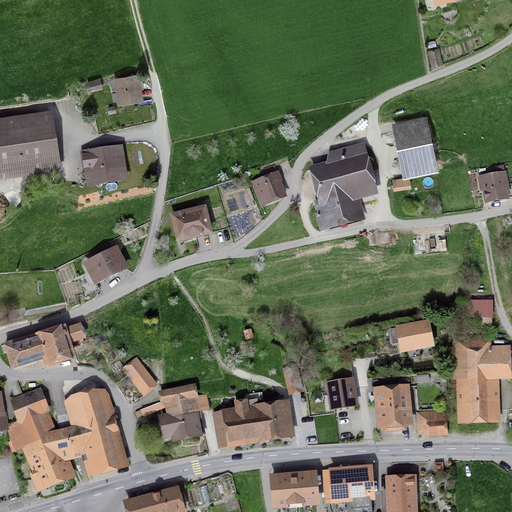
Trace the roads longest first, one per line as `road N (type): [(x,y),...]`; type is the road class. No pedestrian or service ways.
road 1 (tertiary): [(511,449),(301,453),(141,481)]
road 2 (unclassified): [(226,252),(293,193),(300,158),(322,137),(369,103),(511,34)]
road 3 (residential): [(226,252),(511,204)]
road 4 (unclassified): [(0,371),(85,373),(104,382),(121,403),(141,481)]
road 5 (residential): [(140,279),(163,171),(149,77)]
road 6 (unclassified): [(0,338),(75,314),(140,279)]
road 7 (unknown): [(386,450),(371,372),(410,358)]
